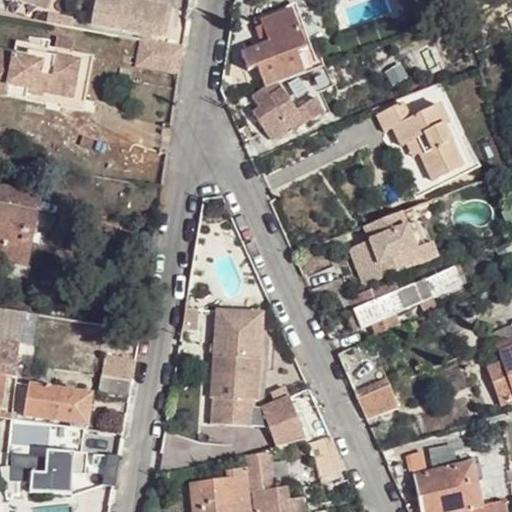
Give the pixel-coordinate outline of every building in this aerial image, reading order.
[(45,13),(49,1),(45,0),(19,0),(18,4),(45,13)] [(127,0),(98,0),(94,27),(161,40),(167,8),(136,2),(127,0)] [(259,69),(268,89),(288,82),(307,75),(299,55),(309,51),(294,11),(263,22),(264,27),(271,44),(263,47),(244,55),(250,72),(259,69)] [(263,47),(271,44),(264,27),(257,30),(263,47)] [(178,78),(183,50),(139,42),(133,71),(178,78)] [(445,68),(434,44),(415,53),(427,77),(445,68)] [(71,87),(75,65),(23,57),(21,66),(8,64),(9,60),(0,58),(0,101),(23,106),(24,96),(52,100),(55,85),(71,87)] [(55,85),(52,100),(69,103),(71,87),(55,85)] [(253,117),(270,141),(290,128),(292,131),(326,111),(319,98),(299,110),(284,88),(273,96),(268,90),(253,102),(260,111),(253,117)] [(407,107),(377,120),(385,135),(394,133),(402,151),(404,150),(408,148),(415,145),(421,159),(433,184),(467,169),(447,128),(452,126),(443,108),(413,122),(407,107)] [(415,145),(408,148),(414,162),(421,159),(415,145)] [(0,268),(1,269),(2,260),(19,263),(27,225),(28,217),(36,217),(39,199),(25,197),(0,190),(0,268)] [(356,247),(372,287),(443,259),(428,221),(413,226),(408,212),(377,224),(381,237),(376,239),(356,247)] [(371,227),(376,239),(381,237),(377,224),(371,227)] [(355,315),(361,332),(375,327),(380,341),(403,331),(398,318),(434,302),(464,288),(457,271),(401,293),(399,286),(376,296),(374,294),(350,304),(353,311),(355,315)] [(353,276),(342,281),(347,294),(358,290),(353,276)] [(311,293),(317,308),(348,297),(347,294),(342,281),(311,293)] [(199,311),(186,310),(182,331),(198,332),(199,311)] [(0,367),(15,369),(20,317),(0,313),(0,367)] [(361,332),(355,315),(349,318),(356,334),(361,332)] [(213,426),(255,428),(261,318),(218,316),(212,400),(214,400),(213,426)] [(511,330),(484,341),(488,351),(498,347),(511,340),(511,330)] [(511,340),(498,347),(501,355),(511,351),(511,340)] [(489,371),(504,411),(511,407),(511,351),(501,356),(505,365),(489,371)] [(134,365),(104,361),(101,381),(130,384),(134,365)] [(13,381),(15,369),(0,367),(0,378),(2,379),(13,381)] [(126,406),(130,384),(101,381),(98,401),(126,406)] [(357,395),(360,402),(392,390),(393,389),(389,381),(357,395)] [(69,427),(73,397),(27,389),(23,419),(69,427)] [(392,390),(360,402),(369,423),(401,411),(392,390)] [(85,429),(89,399),(73,397),(69,427),(68,433),(84,435),(85,429)] [(294,397),(265,403),(275,447),(304,440),(294,397)] [(341,460),(331,439),(307,445),(313,467),(321,465),(341,460)] [(453,447),(428,452),(430,466),(456,461),(453,447)] [(421,454),(408,458),(412,474),(425,470),(421,454)] [(28,484),(29,498),(73,501),(75,459),(47,457),(45,485),(28,484)] [(294,468),(293,458),(274,460),(275,470),(294,468)] [(321,465),(325,482),(337,478),(336,474),(346,471),(341,460),(321,465)] [(474,465),(453,470),(462,511),(477,511),(483,511),(474,465)] [(111,491),(115,471),(104,469),(100,489),(111,491)] [(250,480),(250,469),(239,472),(241,482),(250,480)] [(462,511),(453,470),(426,475),(414,478),(420,511),(462,511)] [(252,494),(250,480),(241,482),(233,483),(236,506),(254,504),(252,494)] [(198,511),(236,506),(233,483),(190,489),(193,511),(198,511)] [(293,511),(292,501),(289,488),(252,494),(254,504),(254,511),(293,511)] [(304,511),(303,500),(292,501),(293,511),(304,511)]
